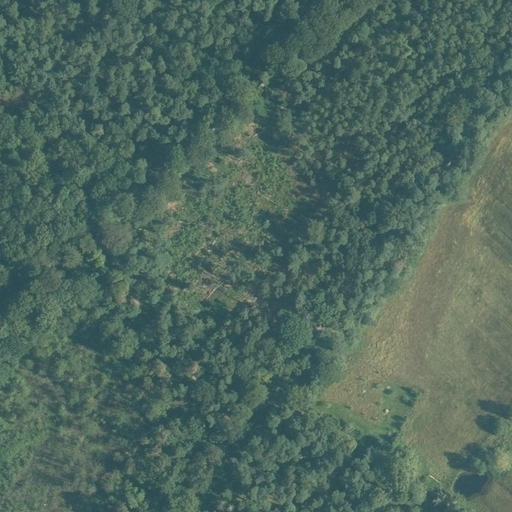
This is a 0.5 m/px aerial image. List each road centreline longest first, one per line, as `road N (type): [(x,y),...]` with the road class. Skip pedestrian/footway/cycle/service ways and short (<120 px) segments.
road 1 (track): [(93,241),(232,432),(183,511)]
road 2 (track): [(232,432),(259,396),(368,450),(440,511)]
road 3 (unknown): [(93,241),(229,112)]
road 4 (unknown): [(229,112),(341,0)]
